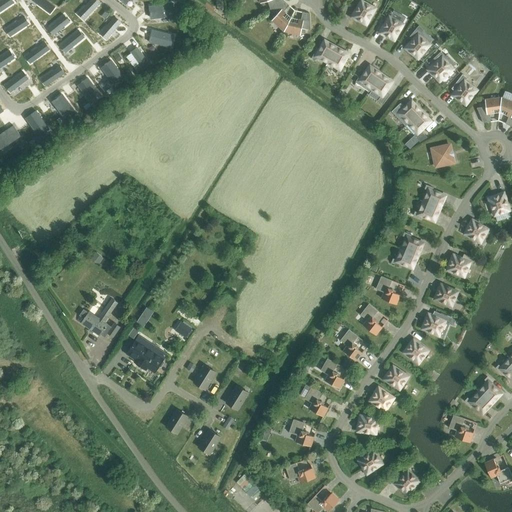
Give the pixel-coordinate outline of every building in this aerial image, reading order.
[(12,0),(1,0),(0,1),(0,12),(14,3),(12,0)] [(46,0),(31,0),(32,0),(50,14),(55,7),(46,0)] [(77,0),(71,0),(66,4),(72,11),(80,4),(77,0)] [(96,0),(91,0),(78,14),(84,20),(100,4),(96,0)] [(259,0),(261,3),(268,1),(270,9),(284,0),(283,0),(259,0)] [(284,0),(270,9),(271,9),(277,15),(272,20),(284,31),(290,21),(283,16),(286,12),(284,11),(289,5),(284,1),(284,0)] [(362,2),(354,17),(366,23),(374,9),(362,2)] [(173,3),(150,6),(152,19),(174,16),(173,3)] [(290,21),(284,31),(285,32),(301,35),(302,28),(311,30),(310,14),(303,12),(301,22),(299,21),(298,23),(290,21)] [(64,15),(47,29),(53,36),(70,22),(64,15)] [(25,17),(6,30),(10,37),(29,24),(25,17)] [(115,17),(100,34),(107,40),(122,22),(115,17)] [(390,18),(382,32),(394,39),(402,25),(390,18)] [(413,42),(407,48),(418,57),(429,45),(419,36),(421,33),(416,29),(408,38),(413,42)] [(152,30),(149,42),(171,47),(174,35),(152,30)] [(79,31),(60,46),(66,53),(85,37),(79,31)] [(44,42),(25,57),(30,64),(50,49),(44,42)] [(315,51),(312,58),(315,60),(318,56),(328,62),(336,48),(325,42),(318,53),(315,51)] [(132,53),(126,57),(138,73),(150,64),(138,48),(136,49),(133,51),(131,53),(132,53)] [(336,48),(328,62),(339,68),(337,72),(340,74),(344,68),(341,66),(348,54),(336,48)] [(10,51),(0,57),(0,68),(15,58),(10,51)] [(211,52),(204,61),(225,77),(232,68),(211,52)] [(441,52),(429,62),(433,67),(430,70),(440,80),(452,69),(456,65),(447,55),(445,56),(441,52)] [(40,73),(49,60),(42,56),(33,69),(40,73)] [(111,60),(101,68),(115,86),(125,78),(111,60)] [(60,66),(41,79),(46,86),(65,73),(60,66)] [(360,76),(355,82),(369,92),(372,88),(381,74),(370,67),(363,78),(360,76)] [(195,68),(186,79),(207,98),(217,88),(195,68)] [(23,72),(5,86),(10,93),(29,79),(23,72)] [(381,74),(372,88),(382,95),(378,101),(383,104),(390,95),(385,91),(392,82),(381,74)] [(462,75),(452,89),(457,92),(454,95),(466,103),(476,90),(465,82),(467,79),(462,75)] [(88,78),(78,86),(91,103),(101,96),(88,78)] [(171,85),(161,94),(180,114),(190,104),(171,85)] [(340,92),(336,99),(341,102),(346,95),(340,92)] [(63,95),(53,103),(66,121),(76,113),(63,95)] [(486,107),(477,108),(483,123),(491,122),(490,112),(493,112),(492,109),(501,108),(502,97),(501,97),(485,99),(486,107)] [(511,101),(502,97),(501,108),(509,111),(508,113),(510,114),(506,124),(511,126),(511,101)] [(295,99),(287,111),(312,129),(321,116),(295,99)] [(400,103),(392,112),(405,126),(421,112),(412,102),(405,108),(400,103)] [(142,104),(131,115),(150,136),(161,127),(142,104)] [(36,111),(26,118),(39,136),(49,129),(36,111)] [(206,111),(200,122),(225,136),(231,125),(206,111)] [(421,112),(405,126),(414,135),(417,138),(420,142),(427,138),(420,130),(430,121),(421,112)] [(13,126),(0,135),(0,146),(2,149),(20,136),(13,126)] [(197,130),(192,140),(215,153),(221,142),(197,130)] [(109,131),(100,140),(120,163),(131,152),(109,131)] [(265,142),(258,155),(288,172),(295,159),(265,142)] [(450,145),(432,149),(434,159),(437,158),(439,166),(454,163),(450,145)] [(186,148),(180,160),(204,174),(210,163),(186,148)] [(84,152),(74,163),(96,185),(106,174),(84,152)] [(259,160),(252,171),(281,187),(287,176),(259,160)] [(175,166),(168,177),(194,192),(200,180),(175,166)] [(348,172),(342,183),(369,196),(374,185),(348,172)] [(57,178),(48,189),(68,208),(78,197),(57,178)] [(248,180),(242,192),(271,207),(277,195),(248,180)] [(166,184),(160,194),(186,208),(192,197),(166,184)] [(429,191),(424,202),(439,208),(444,196),(432,191),(434,188),(426,185),(425,189),(429,191)] [(503,194),(490,199),(495,215),(508,210),(507,205),(503,194)] [(333,195),(327,207),(355,220),(361,208),(333,195)] [(240,198),(234,210),(262,224),(268,213),(240,198)] [(28,199),(17,210),(38,231),(48,220),(28,199)] [(415,212),(413,215),(421,219),(422,215),(434,220),(439,208),(424,202),(419,213),(415,212)] [(324,215),(319,226),(345,239),(350,228),(324,215)] [(473,221),(466,234),(480,242),(487,230),(473,221)] [(311,228),(305,239),(333,252),(339,242),(311,228)] [(407,238),(402,249),(417,256),(422,244),(410,238),(412,235),(404,232),(403,236),(407,238)] [(38,236),(28,246),(35,254),(45,244),(38,236)] [(295,242),(287,256),(314,270),(321,256),(295,242)] [(131,247),(127,254),(134,258),(138,252),(131,247)] [(393,259),(391,263),(399,266),(400,262),(412,268),(417,256),(402,249),(397,260),(393,259)] [(96,253),(91,259),(98,265),(103,259),(103,258),(96,253)] [(454,256),(448,269),(464,276),(469,263),(472,265),(475,259),(464,254),(462,260),(454,256)] [(106,260),(102,265),(107,269),(111,265),(106,260)] [(279,264),(272,276),(298,291),(305,278),(279,264)] [(381,276),(376,289),(384,292),(381,298),(397,305),(404,286),(381,276)] [(441,286),(436,299),(451,305),(457,292),(441,286)] [(267,288),(260,301),(284,315),(292,302),(267,288)] [(102,314),(98,319),(104,323),(107,318),(117,303),(112,299),(102,314)] [(369,304),(360,315),(367,320),(363,325),(376,335),(389,319),(369,304)] [(83,311),(78,317),(83,320),(81,324),(100,337),(101,336),(104,338),(107,334),(113,338),(120,327),(115,323),(111,328),(104,323),(98,319),(89,312),(88,314),(83,311)] [(429,315),(423,328),(439,335),(444,322),(454,326),(456,320),(447,316),(434,311),(432,317),(429,315)] [(253,316),(245,329),(269,342),(276,329),(253,316)] [(182,322),(176,331),(186,338),(192,329),(182,322)] [(134,327),(128,336),(134,340),(140,331),(134,327)] [(349,329),(340,340),(347,346),(343,351),(356,361),(369,345),(349,329)] [(136,340),(127,354),(137,360),(135,362),(146,370),(148,367),(155,372),(159,367),(161,367),(164,363),(163,360),(164,359),(136,340)] [(414,341),(405,352),(418,362),(427,351),(414,341)] [(328,358),(321,371),(328,375),(325,380),(339,389),(349,371),(328,358)] [(499,365),(496,368),(501,373),(504,371),(511,378),(511,360),(511,359),(502,368),(499,365)] [(240,361),(237,367),(242,370),(246,364),(240,361)] [(346,361),(343,365),(349,370),(353,366),(346,361)] [(205,365),(194,382),(206,390),(217,373),(205,365)] [(393,367),(386,379),(399,388),(407,376),(393,367)] [(488,383),(480,392),(492,403),(500,394),(491,385),(493,382),(487,377),(485,380),(488,383)] [(306,384),(300,395),(305,398),(305,399),(312,403),(309,409),(324,417),(334,399),(312,387),(311,387),(306,384)] [(237,386),(226,403),(238,410),(249,393),(237,386)] [(379,389),(371,401),(385,410),(393,398),(379,389)] [(468,398),(465,401),(471,406),(473,404),(483,413),(492,403),(480,392),(471,401),(468,398)] [(177,409),(166,427),(178,434),(189,417),(177,409)] [(454,415),(449,428),(457,431),(455,437),(470,443),(477,423),(454,415)] [(361,416),(359,430),(375,433),(377,419),(361,416)] [(229,418),(226,422),(231,425),(234,427),(237,423),(234,421),(229,418)] [(294,419),(289,433),(297,435),(295,441),(311,447),(318,427),(294,419)] [(209,430),(198,447),(210,455),(221,437),(209,430)] [(374,452),(360,461),(367,473),(381,464),(374,452)] [(511,474),(503,455),(484,463),(491,478),(497,476),(500,483),(511,478),(511,474)] [(309,458),(285,467),(290,480),(298,477),(300,483),(316,478),(309,458)] [(408,471),(396,483),(407,493),(418,481),(408,471)] [(237,482),(255,496),(263,487),(245,473),(237,482)] [(377,474),(371,477),(375,483),(380,479),(377,474)] [(325,486),(308,504),(315,511),(319,511),(323,507),(328,511),(340,500),(325,486)]
